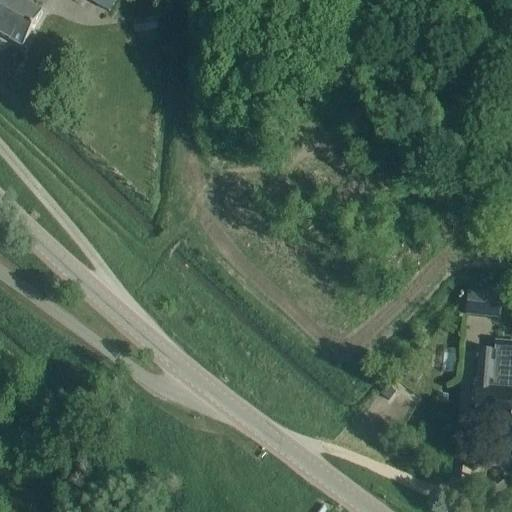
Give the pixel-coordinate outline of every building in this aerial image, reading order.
[(0,0),(0,38),(21,50),(42,13),(19,0),(0,0)] [(117,0),(84,0),(109,14),(117,0)] [(468,291),(465,315),(499,319),(502,295),(468,291)] [(478,413),(477,426),(495,427),(498,430),(506,431),(510,428),(511,429),(511,425),(511,345),(495,344),(494,354),(477,353),(472,412),(478,413)] [(456,350),(444,348),(441,373),(453,375),(456,350)] [(438,395),(437,402),(447,403),(447,396),(438,395)]
